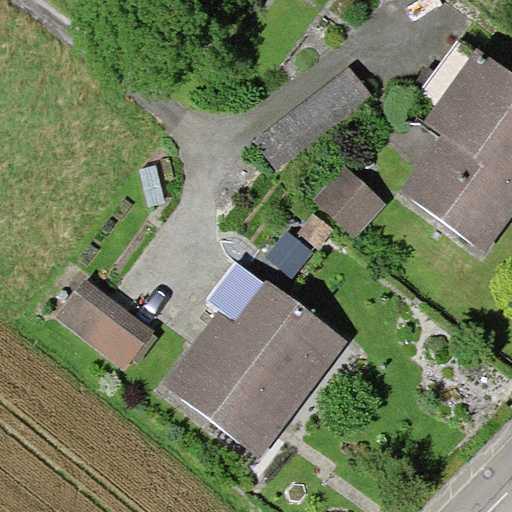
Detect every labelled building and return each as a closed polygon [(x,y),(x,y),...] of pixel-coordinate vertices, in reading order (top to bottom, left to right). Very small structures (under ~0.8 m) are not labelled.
[(511,205),(511,88),(454,46),(415,99),(455,128),(403,199),(476,253),(511,205)] [(273,170),(352,109),(333,85),(254,146),(273,170)] [(338,185),(317,207),(347,235),(369,213),(338,185)] [(335,344),(233,268),(202,308),(221,323),(167,395),(251,458),(335,344)] [(97,356),(123,323),(82,292),(57,325),(97,356)]
